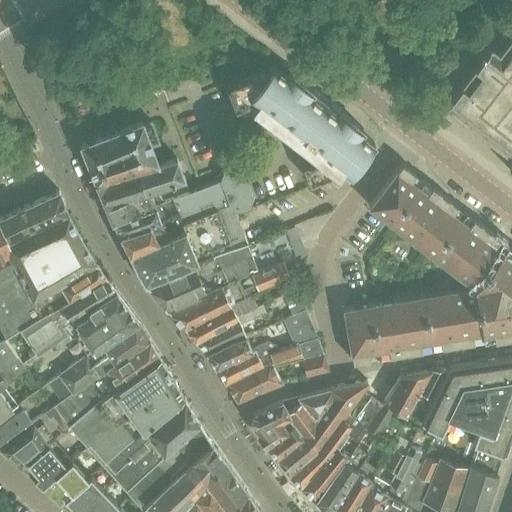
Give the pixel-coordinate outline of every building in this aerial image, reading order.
[(511,39),(501,54),(492,48),(447,106),(497,145),(511,156),(511,163),(509,168),(511,170),(511,39)] [(259,105),(326,154),(322,159),(314,162),(321,178),(346,169),(354,175),(377,145),(363,134),(366,131),(342,113),(339,117),(312,97),(315,93),(291,75),(289,79),(275,69),(269,76),(266,74),(238,89),(248,110),(259,105)] [(80,143),(96,179),(141,171),(148,168),(146,164),(153,161),(154,164),(159,162),(151,144),(160,140),(152,120),(144,123),(142,120),(80,143)] [(141,171),(96,179),(113,218),(158,203),(164,219),(177,215),(170,198),(169,197),(162,200),(157,188),(185,177),(177,155),(159,162),(154,164),(153,161),(146,164),(148,168),(141,171)] [(344,306),(346,316),(353,359),(511,331),(511,244),(403,160),(370,203),(394,222),(473,283),(473,284),(373,301),(344,306)] [(254,192),(245,170),(235,164),(225,168),(220,178),(190,189),(170,198),(177,215),(179,220),(231,202),(240,206),(249,203),(254,192)] [(68,212),(59,188),(6,213),(0,215),(0,233),(4,242),(51,220),(68,212)] [(129,250),(146,281),(166,274),(246,238),(235,212),(231,202),(179,220),(185,235),(170,235),(129,250)] [(113,218),(120,232),(164,219),(158,203),(113,218)] [(82,235),(68,212),(51,220),(4,242),(9,252),(11,257),(0,261),(0,329),(3,336),(38,315),(29,298),(25,282),(20,272),(82,235)] [(120,232),(129,250),(170,235),(185,235),(179,220),(177,215),(164,219),(120,232)] [(298,235),(294,226),(280,231),(284,240),(298,235)] [(0,233),(0,255),(9,252),(4,242),(0,233)] [(95,257),(82,235),(20,272),(25,282),(29,298),(41,290),(95,257)] [(146,281),(168,306),(258,266),(248,243),(246,238),(166,274),(146,281)] [(96,260),(95,257),(41,290),(52,308),(78,296),(105,273),(96,260)] [(258,266),(168,306),(184,324),(251,292),(277,280),(289,274),(283,258),(258,268),(258,266)] [(116,288),(105,273),(78,296),(52,308),(50,308),(38,315),(3,336),(23,362),(38,351),(68,329),(62,322),(69,318),(68,318),(89,305),(116,288)] [(289,274),(277,280),(283,293),(296,287),(289,274)] [(305,306),(296,287),(283,293),(292,312),(305,306)] [(139,318),(116,288),(89,305),(91,309),(75,318),(78,322),(72,326),(86,345),(66,359),(70,365),(139,318)] [(184,324),(185,325),(197,338),(257,303),(251,292),(184,324)] [(197,338),(207,349),(209,352),(246,334),(241,322),(267,311),(263,303),(258,305),(257,303),(197,338)] [(256,347),(216,365),(226,380),(271,360),(273,363),(301,355),(323,350),(317,335),(305,306),(292,312),(292,313),(283,317),(287,327),(294,343),(260,355),(256,347)] [(140,344),(150,336),(139,318),(70,365),(61,372),(70,386),(100,364),(102,366),(109,362),(110,363),(127,351),(129,346),(135,342),(140,344)] [(209,352),(216,365),(256,347),(255,346),(253,347),(246,334),(209,352)] [(26,366),(23,362),(3,336),(0,337),(0,386),(6,382),(5,380),(26,366)] [(160,354),(150,336),(140,344),(135,342),(129,346),(127,351),(110,363),(109,362),(102,366),(100,364),(70,386),(73,389),(44,410),(50,418),(53,416),(63,429),(69,424),(160,354)] [(324,368),(323,350),(301,355),(305,373),(324,368)] [(479,426),(474,441),(477,442),(485,445),(506,452),(511,434),(511,353),(448,363),(446,367),(419,421),(439,431),(450,408),(486,420),(484,428),(479,426)] [(184,394),(160,354),(69,424),(86,444),(103,462),(139,432),(184,394)] [(281,381),(273,363),(271,360),(226,380),(238,399),(281,381)] [(389,391),(385,399),(383,403),(392,410),(394,406),(406,414),(419,390),(432,367),(399,373),(390,389),(389,391)] [(431,395),(437,384),(446,367),(432,367),(419,390),(431,395)] [(343,382),(331,385),(332,395),(316,416),(329,430),(342,415),(368,379),(368,378),(343,382)] [(377,385),(368,379),(342,415),(352,422),(336,444),(348,452),(356,441),(367,424),(379,433),(392,410),(383,403),(385,399),(373,392),(377,385)] [(0,386),(0,416),(20,402),(19,401),(20,401),(6,382),(0,386)] [(331,385),(298,394),(316,416),(332,395),(331,385)] [(201,422),(199,420),(184,394),(139,432),(141,434),(137,437),(143,442),(149,437),(163,452),(201,422)] [(300,398),(288,407),(290,412),(303,432),(315,447),(329,430),(316,416),(298,394),(300,398)] [(250,420),(266,440),(289,424),(283,417),(290,412),(288,408),(283,398),(253,412),(250,420)] [(0,416),(0,442),(32,419),(20,402),(0,416)] [(266,440),(275,453),(303,432),(290,412),(283,417),(289,424),(266,440)] [(288,468),(297,481),(336,444),(352,422),(342,415),(329,430),(315,447),(288,468)] [(0,444),(21,464),(48,441),(49,441),(32,419),(0,442),(0,444)] [(213,441),(201,422),(163,452),(149,437),(143,442),(137,437),(141,434),(139,432),(103,462),(142,505),(145,502),(213,441)] [(277,455),(288,468),(315,447),(303,432),(275,453),(277,455)] [(21,464),(41,483),(66,462),(48,441),(21,464)] [(230,511),(247,490),(213,441),(145,502),(155,511),(176,511),(181,508),(184,511),(230,511)] [(315,497),(330,509),(358,467),(357,467),(351,463),(354,459),(364,446),(356,441),(348,452),(315,497)] [(397,511),(422,461),(415,459),(422,447),(411,442),(405,453),(403,452),(399,459),(401,461),(387,488),(374,511),(397,511)] [(506,452),(485,445),(477,442),(470,462),(499,472),(506,452)] [(314,497),(315,497),(348,452),(336,444),(297,481),(300,484),(314,497)] [(86,445),(80,450),(85,456),(92,451),(86,445)] [(399,459),(403,452),(395,447),(385,467),(395,473),(401,461),(399,459)] [(469,464),(440,454),(438,460),(417,511),(454,511),(469,464)] [(417,511),(438,460),(425,455),(422,461),(397,511),(417,511)] [(73,456),(66,462),(41,483),(62,500),(89,475),(73,456)] [(484,511),(499,472),(470,462),(469,464),(454,511),(455,511),(484,511)] [(372,477),(358,467),(330,509),(333,511),(350,511),(370,480),(372,477)] [(89,475),(62,500),(75,511),(79,511),(105,488),(91,473),(89,475)] [(350,511),(374,511),(387,488),(370,480),(350,511)] [(110,511),(120,503),(105,488),(79,511),(110,511)] [(250,511),(257,504),(247,490),(230,511),(250,511)] [(155,511),(145,502),(142,505),(144,507),(139,511),(137,511),(184,511),(181,508),(176,511),(155,511)] [(128,511),(120,503),(110,511),(128,511)]
